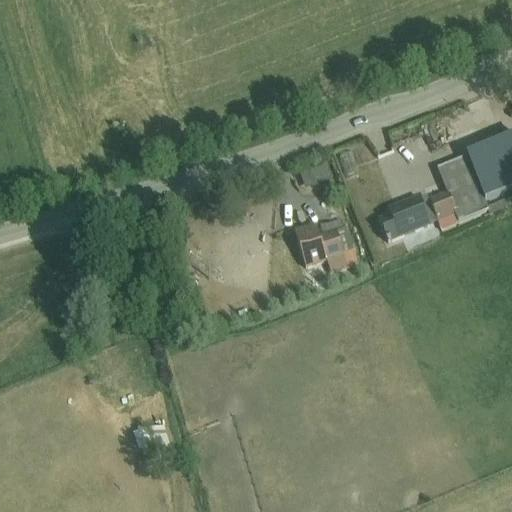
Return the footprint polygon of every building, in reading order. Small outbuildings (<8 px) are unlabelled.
[(454,215),(458,224),(488,212),(489,217),(511,208),(511,180),(481,194),(467,160),(438,172),(448,196),(455,214),(454,215)] [(328,171),(300,181),(306,198),(334,188),(328,171)] [(429,203),(438,225),(442,234),(460,226),(458,224),(454,215),(455,214),(448,196),(429,203)] [(421,202),(431,228),(438,225),(429,203),(428,199),(421,202)] [(431,228),(421,202),(420,201),(388,213),(391,219),(379,224),(389,248),(432,231),(431,228)] [(322,241),(344,233),(342,224),(319,231),(322,241)] [(344,233),(322,241),(320,241),(317,232),(295,239),(307,273),(327,266),(332,278),(358,269),(344,233)] [(184,260),(172,263),(179,287),(191,283),(184,260)] [(164,431),(134,441),(138,455),(150,451),(156,469),(173,464),(164,431)]
